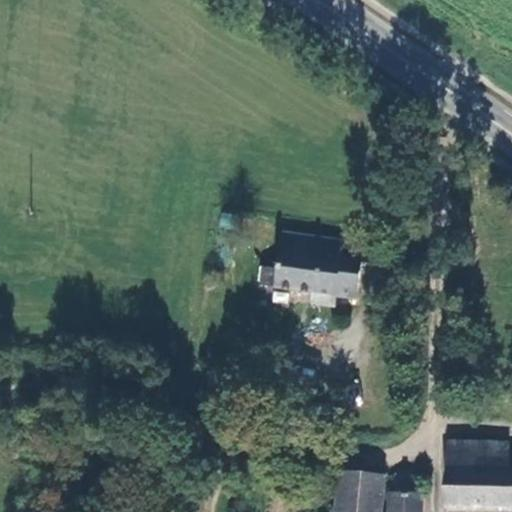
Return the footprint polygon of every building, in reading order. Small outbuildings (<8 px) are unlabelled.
[(367,242),(350,240),(339,238),(341,222),(291,216),(285,253),(281,273),(320,278),(319,288),(341,292),(342,281),(362,284),(367,242)] [(339,238),(350,240),(352,224),(341,222),(339,238)] [(266,270),(281,273),(285,253),(269,250),(266,270)] [(511,424),(467,423),(466,447),(511,448),(511,424)] [(511,448),(466,447),(464,488),(511,490),(511,448)] [(412,460),(411,465),(413,471),(405,470),(404,497),(438,499),(440,472),(430,471),(432,464),(431,461),(430,458),(426,455),(422,455),(420,455),(417,456),(415,456),(413,458),(412,460)] [(395,511),(399,460),(355,458),(349,511),(395,511)]
